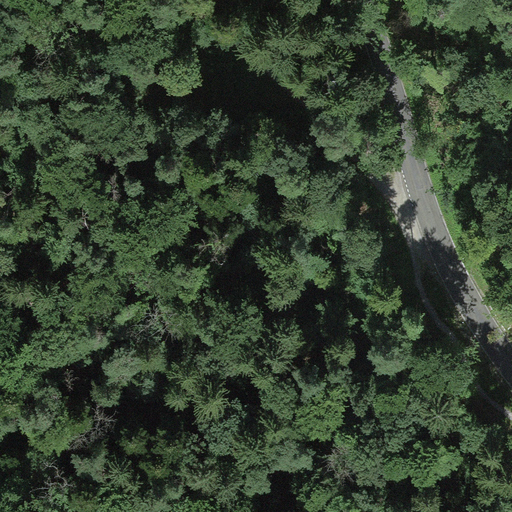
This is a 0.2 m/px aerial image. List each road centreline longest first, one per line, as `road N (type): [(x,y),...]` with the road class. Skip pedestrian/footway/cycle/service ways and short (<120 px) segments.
road 1 (unclassified): [(511,362),(454,275),(427,217),(362,0)]
road 2 (track): [(194,0),(427,217)]
